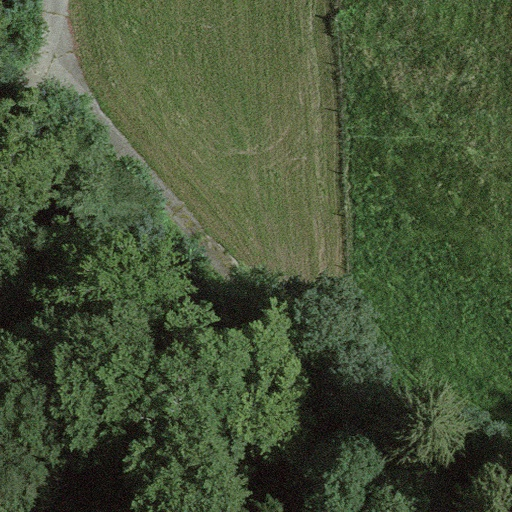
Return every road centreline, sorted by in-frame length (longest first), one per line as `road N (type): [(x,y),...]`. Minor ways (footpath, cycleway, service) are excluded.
road 1 (track): [(53,43),(74,100),(99,133),(345,407),(471,511)]
road 2 (track): [(0,114),(53,43),(54,0)]
